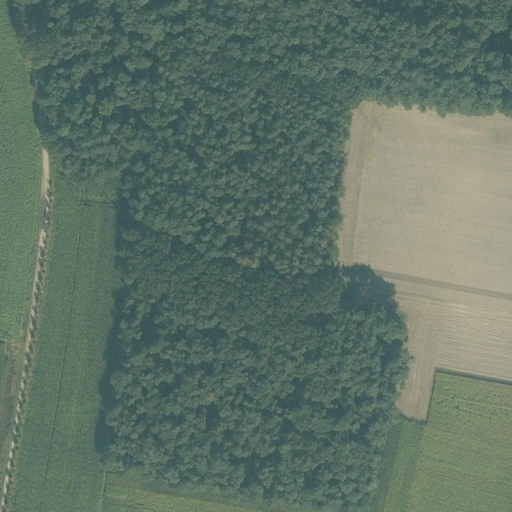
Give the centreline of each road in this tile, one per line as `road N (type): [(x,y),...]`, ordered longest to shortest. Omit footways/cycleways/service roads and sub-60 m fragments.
road 1 (track): [(18,0),(38,94),(46,202),(2,511)]
road 2 (track): [(348,98),(150,50),(109,0)]
